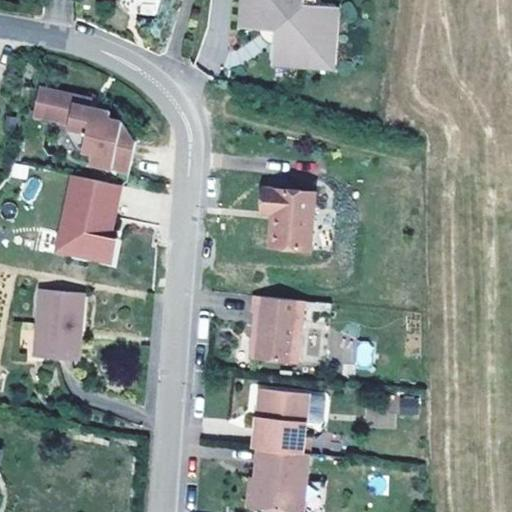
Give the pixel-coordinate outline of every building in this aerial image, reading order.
[(329,34),(331,6),(317,5),(305,4),(304,0),(249,0),(248,27),(261,28),(274,29),(274,43),(273,56),(300,58),(301,49),(304,49),(307,49),(309,48),(312,47),(314,45),(316,43),(318,41),(319,38),(320,36),(321,33),(329,34)] [(334,70),(340,7),(331,6),(329,34),(321,33),(320,36),(319,38),(318,41),(316,43),(314,45),(312,47),(309,48),(307,49),(304,49),(301,49),(300,58),(273,56),(272,65),(334,70)] [(274,43),(274,29),(261,28),(261,30),(261,33),(262,35),(263,37),(265,38),(266,40),(268,41),(269,42),(271,42),(274,43)] [(137,141),(123,121),(110,118),(112,111),(99,108),(98,112),(91,111),(92,107),(93,99),(40,87),(34,114),(70,121),(68,133),(78,148),(93,152),(91,162),(132,173),(137,141)] [(15,136),(17,117),(8,116),(6,134),(15,136)] [(113,230),(123,184),(74,174),(61,232),(72,235),(69,252),(113,261),(118,237),(108,235),(110,229),(113,230)] [(311,248),(315,192),(270,188),(268,212),(274,212),(271,245),(311,248)] [(69,252),(72,235),(61,232),(57,250),(69,252)] [(77,337),(78,327),(81,328),(84,293),(41,290),(36,355),(79,358),(81,338),(77,337)] [(298,362),(304,306),(305,300),(255,295),(253,311),(256,312),(254,326),(256,326),(255,335),(252,341),(251,350),(253,357),(298,362)] [(331,313),(332,302),(305,300),(304,306),(322,308),(321,312),(331,313)] [(370,367),(372,342),(358,341),(356,366),(370,367)] [(309,395),(309,392),(266,388),(263,417),(258,416),(254,448),(259,448),(303,452),(306,421),(330,424),(334,420),(336,401),(333,397),(309,395)] [(263,417),(266,388),(260,388),(258,416),(263,417)] [(417,415),(420,399),(402,395),(399,412),(417,415)] [(303,511),(307,483),(311,453),(303,452),(259,448),(256,478),(259,479),(255,508),(296,511),(303,511)] [(255,508),(259,479),(256,478),(251,478),(248,507),(255,508)] [(323,511),(327,485),(307,483),(303,511),(323,511)]
